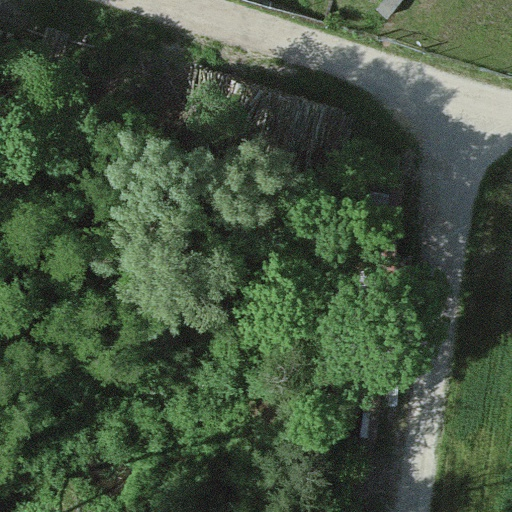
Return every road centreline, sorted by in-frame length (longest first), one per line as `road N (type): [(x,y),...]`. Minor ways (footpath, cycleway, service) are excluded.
road 1 (track): [(414,511),(464,92)]
road 2 (track): [(511,107),(157,0)]
